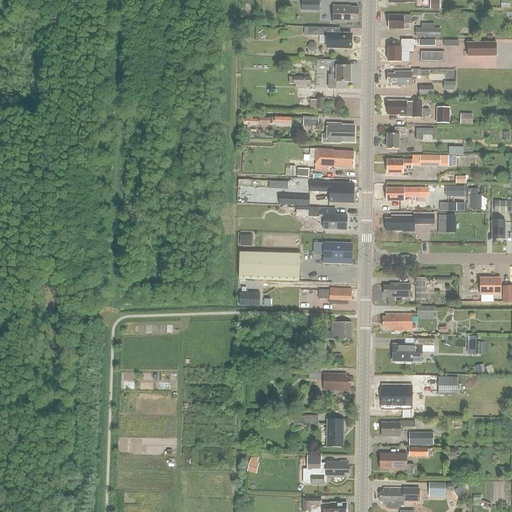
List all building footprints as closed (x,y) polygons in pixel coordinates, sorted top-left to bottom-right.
[(301,1),(301,10),(319,11),(319,1),(301,1)] [(441,9),(441,1),(431,1),(431,9),(441,9)] [(333,7),(333,24),(346,24),(346,23),(358,23),(358,8),(350,8),(350,7),(333,7)] [(395,17),(389,17),(388,29),(395,29),(396,30),(404,30),(404,24),(410,24),(410,16),(395,16),(395,17)] [(327,49),(351,49),(351,35),(340,35),(340,29),(309,28),(309,36),(320,36),(320,41),(327,41),(327,49)] [(415,29),(415,38),(441,38),(441,29),(415,29)] [(401,48),(388,48),(388,63),(401,63),(401,52),(413,52),(414,41),(401,41),(401,48)] [(496,55),(497,41),(468,41),(467,54),(496,55)] [(336,82),(350,83),(351,67),(345,67),(346,61),(316,60),(316,67),(331,67),(330,74),(332,75),(336,75),(336,82)] [(421,71),(412,71),(412,73),(394,73),(394,75),(388,75),(388,84),(391,84),(391,86),(412,86),(412,77),(421,77),(421,71)] [(293,84),(295,84),(305,85),(310,85),(310,77),(294,77),(293,84)] [(445,91),(455,91),(455,83),(445,83),(445,91)] [(433,87),(419,87),(419,95),(433,95),(433,87)] [(386,105),(385,109),(387,110),(387,115),(397,115),(397,116),(398,116),(398,118),(422,118),(422,102),(412,102),(412,103),(407,103),(407,102),(398,102),(398,103),(388,103),(388,104),(386,105)] [(437,124),(449,124),(449,108),(437,108),(437,124)] [(318,127),(318,118),(304,118),(303,126),(318,127)] [(257,125),(258,119),(243,119),(243,126),(243,130),(247,130),(247,126),(247,124),(251,124),(251,125),(253,125),(253,124),(255,124),(255,125),(257,125)] [(322,135),(322,140),(322,143),(341,144),(341,143),(354,143),(355,126),(342,126),(342,124),(327,124),(327,135),(322,135)] [(399,150),(399,140),(399,135),(406,135),(406,129),(395,129),(395,135),(387,135),(387,150),(399,150)] [(329,168),(353,169),(354,153),(333,152),(333,151),(310,150),(310,151),(304,150),(303,156),(310,156),(310,161),(316,161),(315,171),(329,171),(329,168)] [(387,160),(387,175),(403,175),(403,170),(412,170),(412,161),(387,160)] [(309,169),(298,169),(297,177),(309,177),(309,169)] [(310,183),(310,192),(330,193),(330,184),(310,183)] [(350,184),(330,184),(330,193),(329,203),(353,204),(353,188),(349,188),(350,184)] [(445,187),(445,197),(464,198),(464,187),(445,187)] [(404,189),(386,189),(386,202),(404,202),(404,197),(420,197),(420,189),(404,189)] [(420,189),(420,197),(429,197),(429,189),(420,189)] [(468,190),(468,206),(480,206),(480,190),(468,190)] [(503,202),(494,202),(494,212),(511,212),(511,197),(503,197),(503,202)] [(451,204),(452,212),(465,212),(465,204),(457,204),(451,204)] [(323,230),(346,231),(347,216),(333,216),(333,209),(308,208),(308,211),(297,211),(296,217),(324,218),(323,230)] [(413,213),(413,216),(392,217),(392,220),(386,220),(386,229),(388,228),(388,231),(393,231),(394,232),(414,232),(413,223),(431,223),(431,213),(413,213)] [(455,235),(456,218),(446,218),(446,235),(455,235)] [(492,240),(505,240),(505,221),(492,221),(492,240)] [(253,236),(241,236),(240,247),(252,247),(253,236)] [(348,261),(352,261),(352,245),(324,244),(323,264),(348,265),(348,261)] [(299,282),(300,252),(240,250),(239,280),(299,282)] [(416,279),(416,303),(425,303),(425,291),(425,279),(416,279)] [(500,279),(480,279),(480,296),(500,296),(500,279)] [(410,285),(390,285),(390,287),(384,287),(384,296),(387,296),(387,298),(410,298),(410,285)] [(511,303),(511,287),(503,287),(503,303),(511,303)] [(347,302),(351,302),(351,290),(330,289),(330,291),(319,291),(319,300),(330,300),(330,305),(347,305),(347,302)] [(240,294),(239,306),(260,307),(260,295),(240,294)] [(434,307),(417,307),(417,315),(434,315),(434,307)] [(394,331),(394,332),(412,332),(412,330),(414,330),(416,329),(416,325),(414,323),(412,323),(412,315),(386,315),(386,318),(382,318),(383,328),(386,328),(386,331),(394,331)] [(325,340),(351,341),(351,324),(332,324),(332,333),(325,333),(325,340)] [(468,337),(468,343),(472,343),(471,355),(478,355),(478,337),(472,337),(468,337)] [(414,346),(393,346),(393,362),(422,363),(422,347),(435,347),(435,340),(414,339),(414,346)] [(326,361),(326,345),(314,345),(314,361),(326,361)] [(483,365),(475,367),(477,374),(485,373),(483,365)] [(309,380),(323,380),(323,392),(346,392),(346,388),(350,388),(350,379),(346,379),(346,375),(323,375),(323,374),(322,374),(322,368),(309,368),(309,380)] [(439,378),(438,395),(458,395),(458,378),(439,378)] [(412,386),(385,386),(385,389),(382,389),(382,407),(385,407),(385,411),(412,411),(412,386)] [(269,407),(279,402),(275,395),(266,399),(269,407)] [(304,417),(304,426),(317,426),(318,418),(304,417)] [(326,448),(344,448),(344,420),(327,420),(326,448)] [(392,438),(393,438),(394,440),(398,438),(401,438),(401,428),(415,428),(415,422),(400,422),(400,423),(392,424),(382,425),(382,437),(392,437),(392,438)] [(433,434),(409,434),(410,447),(433,446),(433,434)] [(409,450),(409,458),(428,458),(428,450),(409,450)] [(407,465),(407,455),(380,455),(380,470),(406,470),(406,475),(413,475),(414,465),(407,465)] [(349,475),(349,466),(347,466),(347,462),(340,461),(340,463),(326,463),(326,464),(321,464),(321,457),(307,457),(307,470),(312,470),(312,485),(324,485),(324,483),(326,483),(326,478),(346,478),(346,475),(349,475)] [(249,462),(247,472),(256,475),(259,464),(249,462)] [(383,502),(383,506),(388,506),(388,510),(399,510),(399,506),(403,506),(403,502),(408,502),(408,497),(418,498),(419,484),(408,484),(408,489),(383,489),(383,493),(380,493),(380,502),(383,502)] [(444,485),(428,485),(428,498),(444,498),(444,485)] [(447,491),(454,491),(453,492),(457,499),(466,495),(461,487),(454,491),(454,485),(447,485),(447,491)] [(302,511),(309,511),(310,506),(320,506),(320,500),(303,500),(302,511)] [(346,511),(347,505),(340,505),(340,504),(331,503),(331,505),(323,505),(322,511),(346,511)]
